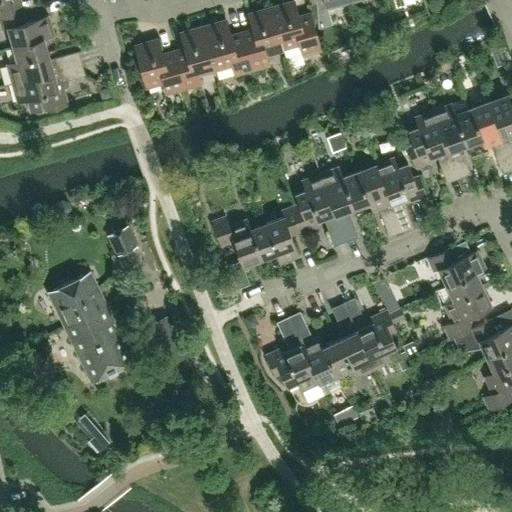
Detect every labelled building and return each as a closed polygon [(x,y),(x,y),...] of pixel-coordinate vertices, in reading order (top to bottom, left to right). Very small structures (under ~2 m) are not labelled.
[(23,8),(20,0),(0,0),(0,14),(2,13),(2,14),(23,8)] [(321,51),(310,12),(298,16),(294,0),(271,7),(283,49),(300,44),(303,56),(321,51)] [(327,8),(349,2),(348,0),(311,0),(312,2),(316,1),(318,27),(331,23),(327,8)] [(283,49),(271,7),(248,13),(253,28),(241,32),(252,70),(269,65),(266,54),(283,49)] [(53,34),(48,14),(26,20),(23,8),(2,14),(2,13),(0,14),(0,20),(2,29),(8,27),(13,45),(28,40),(32,57),(48,52),(43,37),(53,34)] [(252,70),(241,32),(230,35),(226,19),(203,26),(215,68),(232,63),(235,75),(252,70)] [(215,68),(203,26),(180,32),(184,47),(173,50),(184,89),(201,84),(198,73),(215,68)] [(184,89),(173,50),(162,53),(158,38),(135,45),(146,87),(164,82),(167,94),(184,89)] [(12,82),(82,63),(78,51),(49,59),(48,52),(32,57),(28,40),(13,45),(17,61),(7,63),(12,82)] [(85,75),(82,63),(12,82),(18,101),(28,98),(31,109),(37,113),(47,110),(68,105),(63,87),(58,89),(56,83),(85,75)] [(110,86),(99,89),(102,100),(113,97),(110,86)] [(395,97),(399,110),(420,103),(416,90),(395,97)] [(511,102),(510,103),(507,94),(488,100),(511,164),(511,102)] [(460,153),(458,146),(466,143),(460,128),(476,122),(470,107),(467,108),(464,99),(452,104),(451,103),(433,110),(458,177),(470,173),(463,154),(460,153)] [(511,168),(511,164),(488,100),(470,107),(476,122),(460,128),(466,143),(481,137),(485,147),(491,144),(502,172),(511,168)] [(458,177),(433,110),(415,117),(418,126),(408,130),(413,144),(408,147),(415,167),(432,160),(430,156),(436,154),(446,182),(458,177)] [(402,199),(407,197),(409,201),(426,195),(418,175),(413,177),(407,163),(397,166),(394,157),(375,163),(400,231),(412,227),(402,199)] [(400,231),(375,163),(357,170),(363,185),(347,191),(353,206),(368,200),(372,210),(378,207),(388,235),(400,231)] [(353,206),(347,191),(363,185),(357,170),(342,176),(338,166),(320,173),(345,241),(357,236),(346,208),(353,206)] [(345,241),(320,173),(302,180),(305,189),(295,193),(299,204),(294,205),(296,209),(295,210),(302,230),(319,224),(317,219),(323,217),(333,245),(345,241)] [(298,255),(291,234),(302,230),(295,210),(296,209),(294,205),(281,211),(283,216),(265,222),(271,237),(255,243),(261,258),(276,252),(280,262),(298,255)] [(261,258),(255,243),(271,237),(265,222),(250,228),(246,218),(229,225),(225,216),(212,221),(221,245),(233,240),(240,260),(228,265),(237,289),(249,284),(242,265),(261,258)] [(137,246),(127,225),(108,234),(118,255),(137,246)] [(471,252),(465,240),(427,258),(434,271),(439,268),(446,285),(461,278),(468,293),(482,287),(475,272),(485,267),(476,249),(471,252)] [(107,306),(90,272),(91,271),(91,270),(46,292),(46,293),(48,292),(65,327),(107,306)] [(472,327),(467,316),(491,304),(482,287),(468,293),(461,278),(446,285),(453,300),(444,304),(452,321),(443,325),(449,338),(454,336),(468,330),(467,329),(472,327)] [(396,346),(390,332),(395,329),(386,310),(370,317),(372,322),(367,324),(354,297),(342,303),(344,305),(373,368),(391,360),(386,350),(396,346)] [(373,368),(344,305),(342,303),(331,308),(344,335),(338,338),(344,352),(329,359),(336,374),(351,367),(355,376),(373,368)] [(133,360),(107,306),(65,327),(91,381),(90,381),(90,383),(135,361),(134,359),(133,360)] [(329,359),(344,352),(338,338),(323,345),(319,335),(312,338),(300,311),(288,316),(319,382),(336,374),(329,359)] [(254,314),(245,318),(249,327),(258,323),(254,314)] [(319,382),(288,316),(277,322),(289,349),(284,351),(282,347),(266,354),(275,374),(280,371),(287,385),(296,381),(301,390),(319,382)] [(467,329),(468,330),(454,336),(460,351),(482,347),(486,356),(501,350),(508,365),(511,362),(511,322),(496,330),(490,318),(472,327),(467,329)] [(511,399),(511,398),(507,387),(511,384),(511,362),(508,365),(501,350),(486,356),(493,371),(484,376),(492,393),(483,397),(489,410),(511,399)] [(60,400),(51,391),(44,397),(53,407),(60,400)] [(353,404),(333,414),(336,421),(338,426),(359,416),(353,404)]
